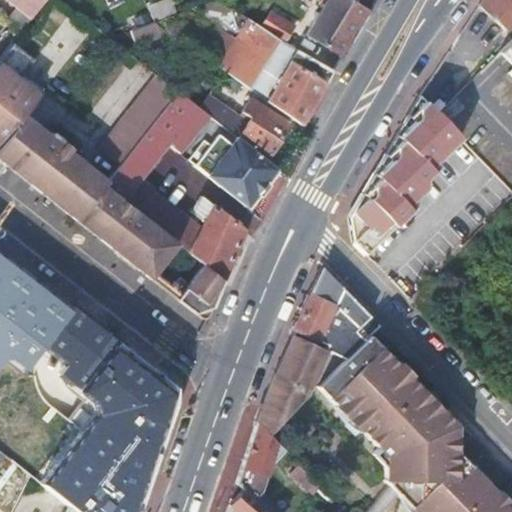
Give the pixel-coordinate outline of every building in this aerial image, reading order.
[(9,0),(32,17),(45,0),(9,0)] [(237,37),(217,66),(301,127),(333,71),(285,40),(262,25),(223,0),(212,0),(195,6),(237,37)] [(317,0),(324,3),(305,34),(341,55),(368,10),(351,0),(317,0)] [(511,0),(484,0),(481,5),(507,30),(511,24),(511,0)] [(57,5),(33,33),(47,44),(38,54),(54,67),(76,40),(80,43),(89,32),(57,5)] [(272,9),(262,25),(285,40),(295,23),(272,9)] [(139,27),(143,36),(157,31),(156,24),(153,22),(139,27)] [(123,202),(104,186),(108,181),(87,164),(84,168),(66,154),(71,147),(51,132),(49,135),(23,115),(36,98),(16,82),(34,60),(12,43),(0,57),(0,173),(1,174),(7,167),(8,168),(66,213),(76,221),(150,278),(177,244),(123,202)] [(511,70),(509,73),(511,76),(511,53),(506,48),(500,53),(511,65),(511,70)] [(139,141),(178,91),(156,74),(99,147),(121,164),(139,141)] [(178,91),(139,141),(159,157),(170,145),(179,152),(209,115),(199,107),(178,91)] [(420,94),(345,214),(351,239),(367,255),(397,225),(393,222),(408,208),(404,204),(421,188),(417,185),(433,169),(429,165),(443,152),(448,156),(464,141),(437,113),(420,94)] [(248,118),(239,131),(203,102),(199,107),(209,115),(237,137),(264,155),(266,153),(272,153),(276,146),(274,141),(285,124),(247,99),(239,112),(248,118)] [(205,150),(193,166),(245,207),(275,167),(237,137),(230,144),(217,134),(209,144),(205,141),(201,146),(205,150)] [(108,181),(104,186),(123,202),(140,181),(159,157),(139,141),(121,164),(108,181)] [(204,265),(221,278),(242,230),(201,194),(191,206),(209,220),(201,229),(140,181),(123,202),(177,244),(204,265)] [(41,345),(69,311),(0,256),(0,359),(3,355),(21,370),(41,345)] [(209,305),(221,278),(204,265),(176,299),(195,314),(209,305)] [(323,267),(310,296),(345,311),(352,319),(351,321),(358,328),(371,316),(349,294),(323,267)] [(432,279),(411,300),(424,314),(446,293),(432,279)] [(310,296),(293,331),(327,347),(324,355),(344,364),(372,336),(381,327),(371,316),(358,328),(351,321),(352,319),(345,311),(310,296)] [(77,511),(137,511),(176,401),(173,386),(72,307),(69,311),(41,345),(63,363),(58,370),(57,373),(58,379),(62,385),(72,393),(57,413),(81,432),(41,484),(69,506),(77,511)] [(344,364),(320,388),(365,434),(418,383),(372,336),(344,364)] [(292,341),(269,390),(258,424),(272,437),(300,409),(323,354),(292,341)] [(418,383),(365,434),(382,451),(376,457),(387,468),(386,483),(397,494),(399,494),(400,492),(451,441),(451,437),(461,439),(460,427),(418,383)] [(272,437),(258,424),(238,483),(246,490),(256,499),(263,492),(280,445),(272,437)] [(451,441),(400,492),(399,494),(402,493),(419,511),(417,511),(511,511),(511,505),(498,491),(498,482),(484,467),(476,467),(463,454),(452,455),(451,441)] [(302,466),(294,475),(303,484),(311,475),(302,466)] [(311,475),(303,484),(312,492),(320,483),(318,481),(311,475)] [(320,483),(312,492),(316,496),(325,487),(320,483)] [(270,511),(256,499),(246,490),(233,505),(240,511),(270,511)]
